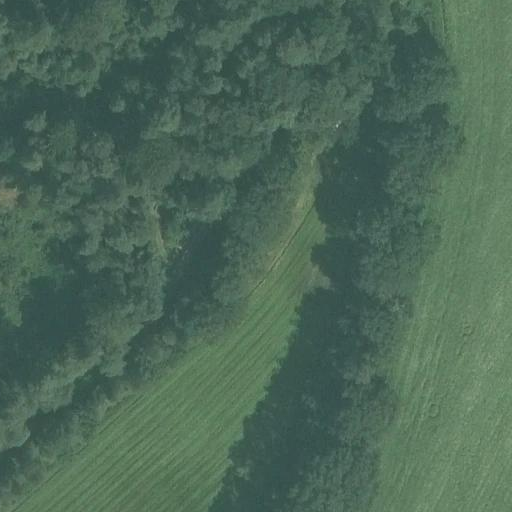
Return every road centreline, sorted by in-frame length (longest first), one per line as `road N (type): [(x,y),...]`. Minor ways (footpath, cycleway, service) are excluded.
road 1 (track): [(336,0),(199,248),(157,305),(0,444)]
road 2 (track): [(305,57),(0,176)]
